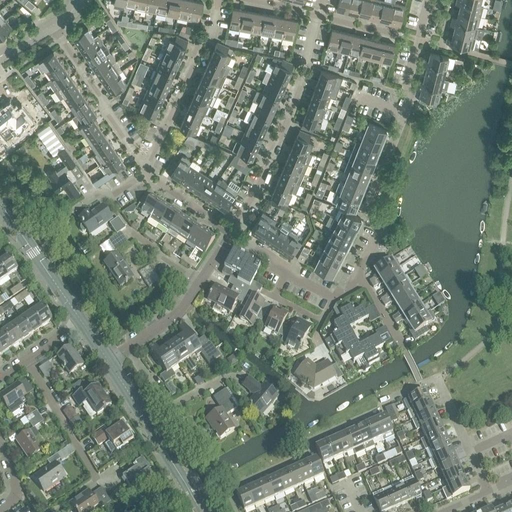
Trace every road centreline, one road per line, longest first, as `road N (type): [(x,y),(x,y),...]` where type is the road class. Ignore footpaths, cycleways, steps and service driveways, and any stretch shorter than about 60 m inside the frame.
road 1 (residential): [(230,232),(266,168),(316,16)]
road 2 (residential): [(349,291),(379,229),(368,209),(405,115)]
road 3 (residential): [(144,171),(217,0)]
road 4 (tertiary): [(199,511),(108,362)]
road 5 (residential): [(144,171),(52,24)]
road 6 (tertiary): [(83,324),(0,205)]
road 7 (residential): [(127,349),(175,317),(222,245)]
road 8 (residential): [(96,478),(26,361)]
road 9 (residential): [(219,382),(168,411),(127,349)]
